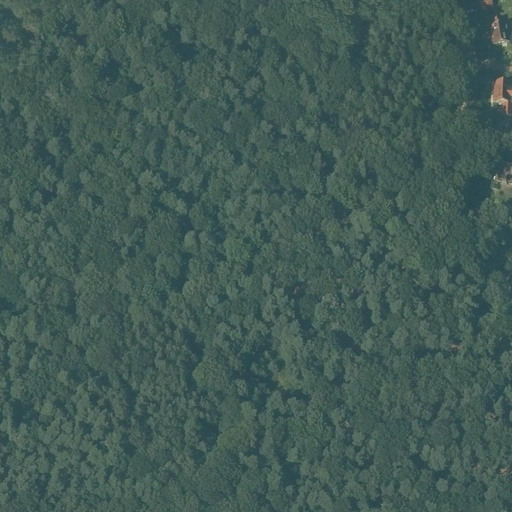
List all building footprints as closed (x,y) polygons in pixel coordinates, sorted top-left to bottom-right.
[(480,0),(476,1),(479,13),(492,10),(490,0),(480,0)] [(491,22),(492,28),(491,29),(494,47),(509,44),(505,26),(502,26),(501,21),(491,22)] [(511,118),(511,94),(511,87),(495,86),(494,105),(502,105),(502,118),(511,118)] [(493,136),(492,143),(500,143),(500,132),(493,131),(493,136)] [(511,169),(500,167),(500,166),(498,166),(497,173),(499,173),(497,182),(511,185),(511,169)]
